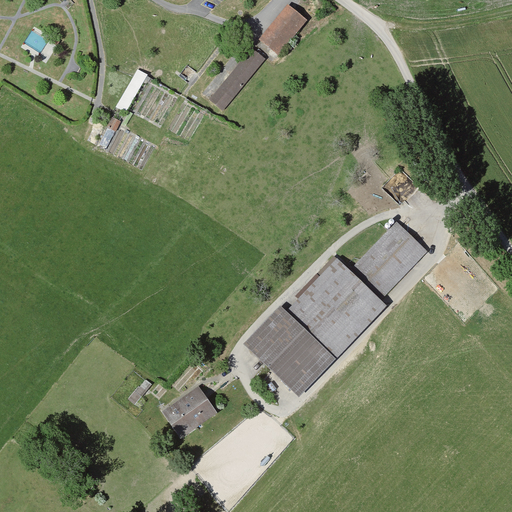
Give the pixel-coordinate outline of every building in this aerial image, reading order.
[(308,21),(287,5),(259,40),(280,56),(308,21)] [(29,44),(43,48),(47,38),(32,33),(29,44)] [(265,62),(252,50),(209,99),(222,111),(265,62)] [(127,111),(148,74),(139,69),(118,106),(127,111)] [(350,272),(383,302),(429,252),(396,222),(350,272)] [(286,312),(333,356),(383,302),(350,272),(336,259),(286,312)] [(281,307),(245,346),(296,395),(333,356),(286,312),(281,307)] [(215,413),(198,389),(165,413),(182,437),(215,413)]
